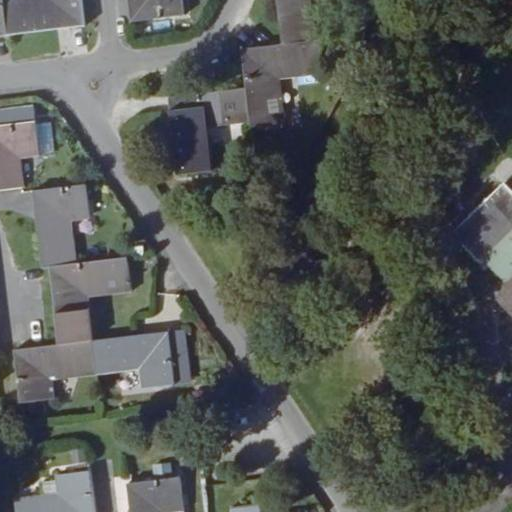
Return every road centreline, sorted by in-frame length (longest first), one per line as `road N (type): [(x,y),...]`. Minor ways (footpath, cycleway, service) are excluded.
road 1 (residential): [(348,511),(78,93),(80,70)]
road 2 (residential): [(117,64),(204,49),(237,0)]
